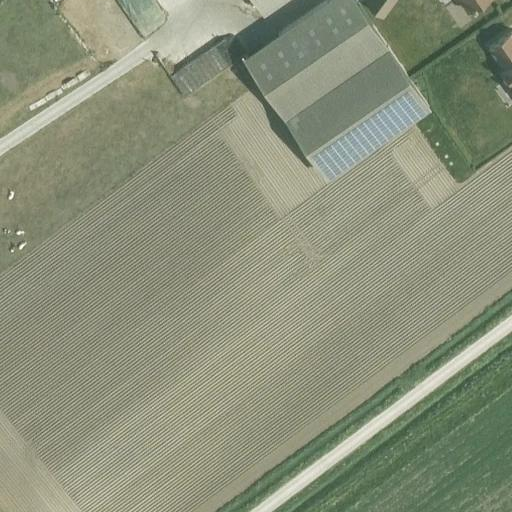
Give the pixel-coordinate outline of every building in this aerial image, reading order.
[(324,0),(244,56),(327,178),(432,106),(358,0),(324,0)] [(255,0),(265,13),(283,0),(255,0)] [(459,0),(467,12),(485,0),(459,0)] [(511,30),(489,47),(504,69),(499,72),(511,89),(511,30)] [(188,97),(241,57),(225,36),(172,76),(188,97)]
